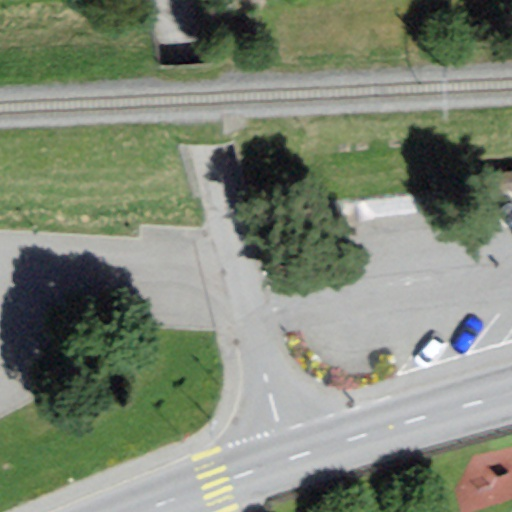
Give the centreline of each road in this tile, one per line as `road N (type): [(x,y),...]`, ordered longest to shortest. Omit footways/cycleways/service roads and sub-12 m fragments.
road 1 (residential): [(167,0),(282,463)]
road 2 (primary): [(511,395),(282,463)]
road 3 (primary): [(282,463),(152,508)]
